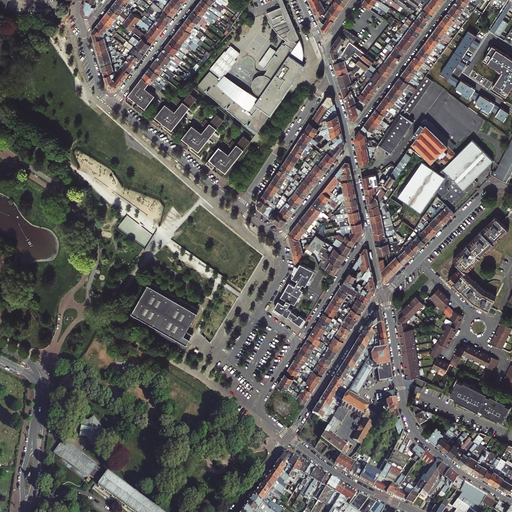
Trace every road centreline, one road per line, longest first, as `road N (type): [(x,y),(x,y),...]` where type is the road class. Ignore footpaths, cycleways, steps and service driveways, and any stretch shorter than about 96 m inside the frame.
road 1 (tertiary): [(382,294),(407,419),(429,446),(511,502)]
road 2 (residential): [(511,190),(486,191),(382,294)]
road 3 (residential): [(382,294),(288,436)]
road 4 (residential): [(346,131),(450,0)]
road 5 (tertiary): [(239,207),(112,104)]
road 6 (residential): [(239,207),(330,80)]
road 7 (tertiary): [(410,511),(352,483),(288,436)]
road 8 (residential): [(193,0),(112,104)]
road 9 (tertiary): [(298,341),(258,313),(284,267),(279,240)]
road 10 (residential): [(298,341),(368,236)]
road 11 (tertiary): [(288,436),(256,409),(298,341)]
